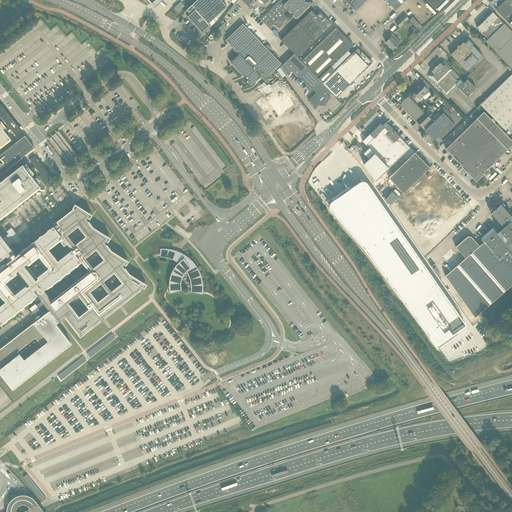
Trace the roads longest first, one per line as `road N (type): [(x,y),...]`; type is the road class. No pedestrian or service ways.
road 1 (motorway): [(511,390),(303,447),(121,511)]
road 2 (motorway): [(158,511),(377,441),(511,420)]
road 3 (secondary): [(276,174),(235,114),(127,24)]
road 4 (secondary): [(121,35),(203,98),(267,181)]
road 5 (secondary): [(511,496),(391,334)]
road 6 (unclassified): [(488,511),(439,456),(320,487)]
road 7 (residential): [(272,135),(218,69),(169,42),(162,20),(136,6)]
road 8 (unclassified): [(371,91),(470,192),(491,190),(511,170)]
road 9 (secondary): [(273,191),(316,254),(391,334)]
road 10 (secondary): [(391,334),(282,184)]
road 11 (unclassified): [(210,377),(261,354),(271,340),(242,291)]
road 12 (unclassified): [(78,176),(69,177),(0,89)]
